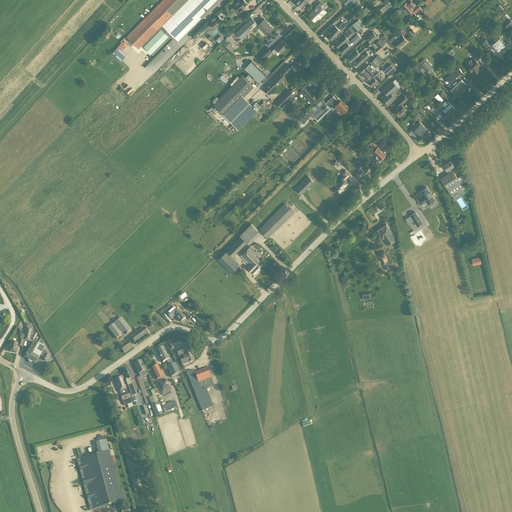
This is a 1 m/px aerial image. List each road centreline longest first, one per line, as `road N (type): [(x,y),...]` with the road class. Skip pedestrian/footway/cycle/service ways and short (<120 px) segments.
road 1 (unclassified): [(24,373),(77,391),(164,332),(221,338),(357,204),(421,153)]
road 2 (unclassified): [(421,153),(280,0)]
road 3 (unclassified): [(39,511),(11,407),(24,373)]
road 4 (unknown): [(222,0),(152,69),(127,48)]
road 5 (unclassified): [(421,153),(511,72)]
